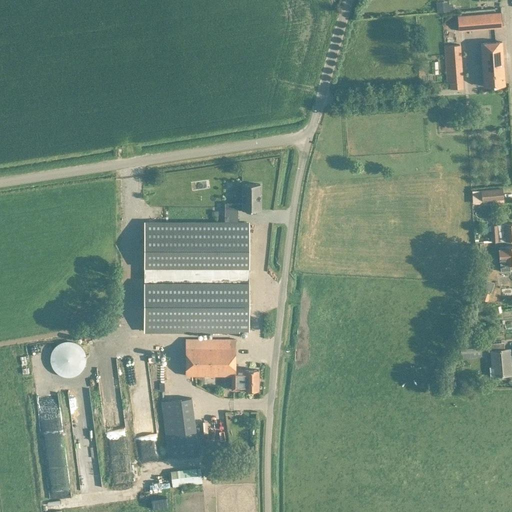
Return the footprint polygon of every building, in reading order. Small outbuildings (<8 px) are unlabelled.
[(501,13),(458,17),(459,31),(502,27),(501,13)] [(502,42),(481,43),(484,87),(505,85),(502,42)] [(462,82),(460,46),(445,46),(447,83),(462,82)] [(249,268),(249,223),(238,223),(238,210),(260,210),(260,184),(242,184),(242,203),(225,203),(225,223),(145,223),(144,267),(144,282),(144,330),(249,330),(249,282),(249,268)] [(502,188),(481,190),(472,191),(473,203),(482,202),(482,201),(503,199),(502,188)] [(504,224),(491,225),(492,242),(505,241),(511,240),(511,224),(504,225),(504,224)] [(511,246),(500,247),(501,271),(510,270),(510,264),(511,264),(511,246)] [(511,287),(502,288),(503,296),(511,295),(511,287)] [(481,288),(478,298),(488,301),(491,291),(481,288)] [(186,375),(232,376),(232,389),(245,389),(245,390),(258,390),(258,370),(235,370),(235,339),(186,339),(186,375)] [(85,353),(84,352),(83,350),(83,349),(82,349),(81,347),(80,346),(79,345),(78,344),(76,344),(75,343),(74,342),(72,342),(71,342),(69,341),(68,341),(66,342),(65,342),(63,342),(62,343),(60,343),(59,344),(57,345),(56,346),(55,347),(54,348),(53,349),(52,350),(52,352),(51,353),(51,355),(50,356),(50,358),(50,359),(50,361),(51,363),(51,365),(51,366),(52,367),(53,369),(54,370),(54,371),(56,372),(57,373),(58,374),(59,375),(61,376),(63,377),(65,377),(67,377),(69,377),(71,377),(72,377),(74,376),(76,375),(78,374),(80,373),(81,371),(82,370),(83,369),(84,367),(84,366),(85,365),(85,363),(86,362),(86,361),(86,359),(86,357),(85,356),(85,355),(85,354),(85,353)] [(489,353),(491,352),(492,367),(489,367),(490,376),(511,375),(509,349),(504,349),(504,342),(488,343),(489,353)] [(482,357),(481,343),(460,344),(461,359),(482,357)] [(166,388),(164,352),(153,353),(154,366),(158,366),(159,388),(166,388)] [(70,414),(78,412),(74,397),(66,398),(70,414)] [(191,398),(161,402),(169,458),(199,454),(191,398)] [(67,415),(48,419),(49,423),(68,419),(67,415)] [(116,429),(119,489),(137,488),(134,428),(116,429)] [(148,458),(165,455),(163,445),(146,448),(148,458)] [(200,468),(170,471),(172,486),(202,482),(200,468)] [(78,495),(76,481),(56,483),(58,497),(78,495)] [(113,498),(89,498),(89,508),(113,507),(113,498)]
